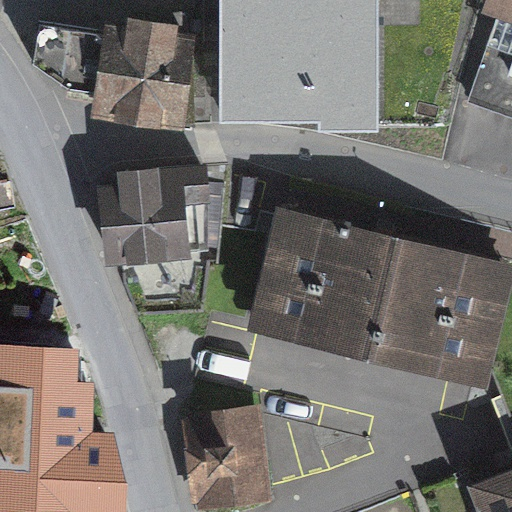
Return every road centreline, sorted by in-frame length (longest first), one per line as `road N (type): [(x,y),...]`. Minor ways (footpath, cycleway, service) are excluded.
road 1 (residential): [(32,148),(258,146),(511,205)]
road 2 (residential): [(32,148),(126,393),(157,511)]
